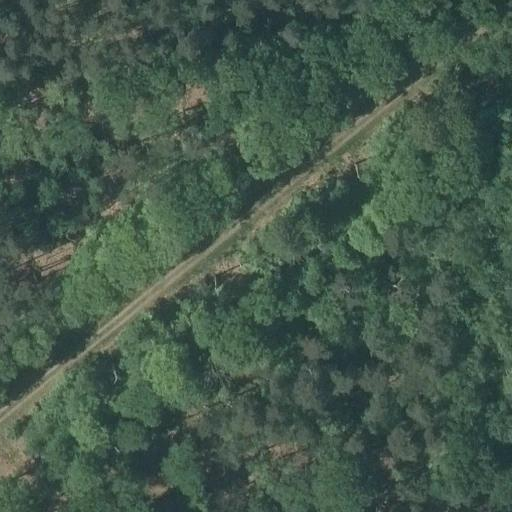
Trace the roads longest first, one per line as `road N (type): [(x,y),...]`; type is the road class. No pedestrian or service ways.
road 1 (track): [(445,53),(0,419)]
road 2 (track): [(0,107),(415,48),(445,53)]
